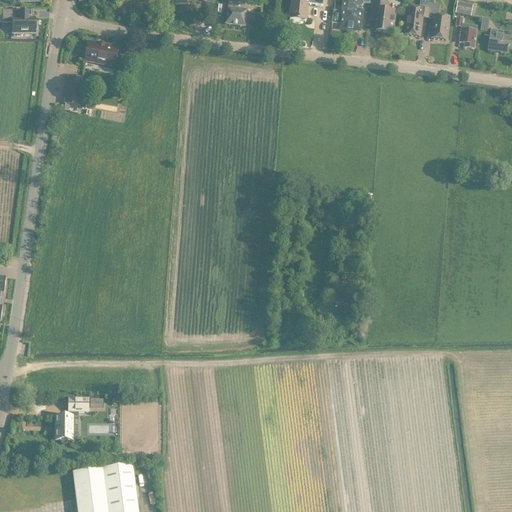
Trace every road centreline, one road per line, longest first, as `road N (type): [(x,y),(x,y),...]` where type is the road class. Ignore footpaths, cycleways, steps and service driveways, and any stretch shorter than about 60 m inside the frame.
road 1 (residential): [(511,83),(59,19)]
road 2 (unclassified): [(5,384),(59,19)]
road 3 (track): [(197,363),(7,371)]
